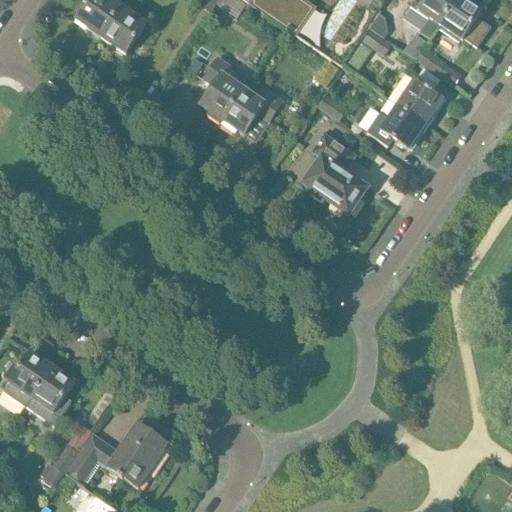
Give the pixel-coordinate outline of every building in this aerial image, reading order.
[(102,40),(122,10),(106,0),(92,0),(76,23),(102,40)] [(212,16),(222,0),(206,0),(201,8),(212,16)] [(256,0),(251,8),(297,40),(308,47),(339,0),(256,0)] [(417,0),(413,6),(420,11),(419,13),(430,20),(420,36),(431,44),(439,32),(460,0),(417,0)] [(484,13),(465,0),(460,0),(439,32),(461,47),(464,42),(477,51),(491,31),(478,22),(484,13)] [(122,10),(102,40),(127,58),(148,28),(122,10)] [(370,32),(371,32),(385,42),(389,36),(386,21),(380,17),(370,32)] [(393,48),(385,42),(371,32),(363,43),(385,59),(393,48)] [(425,51),(418,62),(439,77),(447,66),(425,51)] [(223,125),(244,93),(234,86),(238,79),(228,73),(231,69),(218,61),(204,83),(214,90),(201,109),(223,125)] [(398,108),(426,127),(443,102),(415,83),(398,108)] [(244,93),(223,125),(244,139),(258,120),(269,127),(284,106),(272,98),(270,101),(260,94),(255,101),(244,93)] [(346,111),(326,98),(324,97),(317,107),(339,122),(346,111)] [(380,117),(367,136),(388,150),(393,142),(408,153),(426,127),(398,108),(388,122),(380,117)] [(346,136),(340,145),(351,152),(357,143),(346,136)] [(351,162),(349,161),(324,144),(315,157),(323,162),(305,189),(316,196),(313,199),(324,207),(327,204),(350,220),(368,193),(342,175),(351,162)] [(26,411),(54,371),(31,355),(21,371),(14,366),(5,380),(11,384),(3,395),(26,411)] [(54,371),(26,411),(55,430),(72,406),(66,401),(76,386),(54,371)] [(93,437),(66,478),(85,491),(101,468),(124,483),(125,482),(139,492),(141,490),(140,490),(150,476),(146,473),(164,447),(168,449),(169,448),(138,428),(120,455),(109,448),(109,447),(93,437)] [(68,448),(54,469),(48,466),(40,478),(46,481),(43,485),(51,490),(54,485),(58,488),(65,477),(79,456),(68,448)] [(114,511),(78,487),(78,488),(90,497),(79,511),(114,511)]
